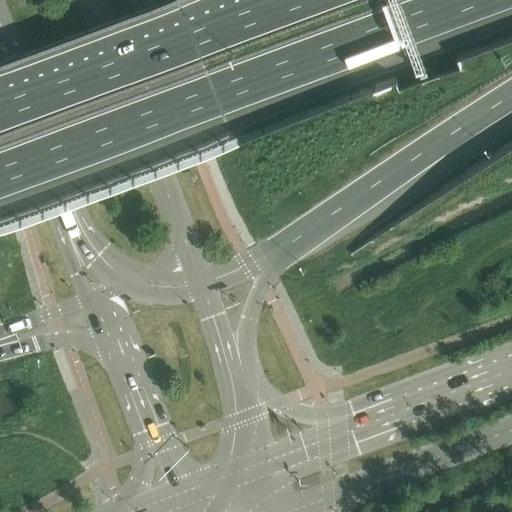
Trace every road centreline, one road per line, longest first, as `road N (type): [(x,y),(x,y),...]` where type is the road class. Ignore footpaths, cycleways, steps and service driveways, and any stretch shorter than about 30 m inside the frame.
road 1 (motorway): [(0,176),(474,0)]
road 2 (motorway): [(301,0),(0,112)]
road 3 (motorway): [(292,243),(511,97)]
road 4 (secondary): [(182,231),(93,0)]
road 5 (secondary): [(298,511),(511,432)]
road 6 (secondary): [(0,48),(74,234)]
road 7 (secondary): [(118,345),(179,495)]
road 8 (motorway): [(238,389),(262,284),(292,243)]
road 9 (secondary): [(511,371),(375,423)]
road 10 (secondary): [(375,423),(324,420),(238,389)]
road 11 (secondary): [(375,423),(258,466)]
